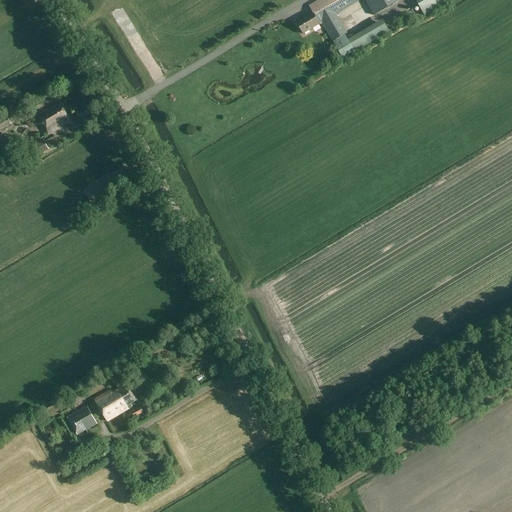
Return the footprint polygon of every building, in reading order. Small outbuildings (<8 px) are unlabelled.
[(400,0),(319,0),(309,6),(312,12),(296,22),(303,34),(322,23),(345,62),(392,35),(382,20),(348,40),(345,35),(347,34),(336,15),(360,0),(365,0),(374,16),(400,0)] [(440,0),(419,0),(417,2),(425,16),(443,5),(440,0)] [(35,110),(42,106),(39,101),(32,106),(35,110)] [(48,135),(71,122),(60,103),(37,117),(48,135)] [(0,131),(11,125),(6,115),(0,118),(0,131)] [(49,149),(58,144),(54,137),(45,142),(49,149)] [(38,156),(49,150),(43,140),(32,147),(38,156)] [(135,379),(151,370),(147,364),(132,372),(134,375),(127,379),(130,385),(137,381),(135,379)] [(95,400),(107,421),(128,409),(127,406),(136,401),(127,385),(112,394),(110,391),(95,400)] [(87,407),(77,413),(67,418),(77,435),(87,430),(97,425),(87,407)] [(129,421),(143,413),(140,407),(126,416),(129,421)] [(86,441),(74,449),(77,454),(89,447),(86,441)]
